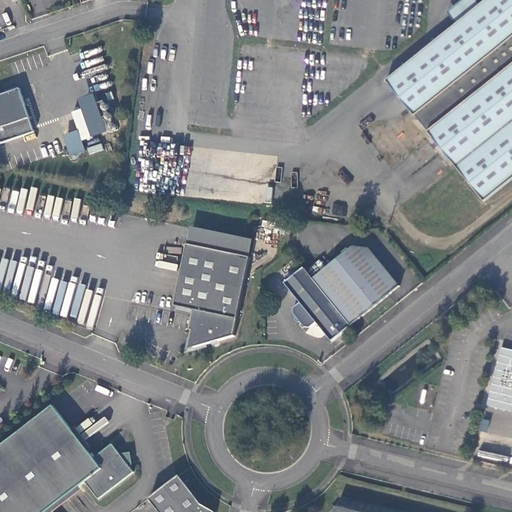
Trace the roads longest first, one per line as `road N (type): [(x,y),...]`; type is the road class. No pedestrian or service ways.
road 1 (unclassified): [(311,393),(511,233)]
road 2 (unclassified): [(215,410),(0,321)]
road 3 (unclassified): [(511,491),(319,443)]
road 4 (unclassified): [(0,48),(118,8),(146,11)]
road 5 (unclassified): [(311,393),(297,379),(258,372),(224,392),(215,410)]
